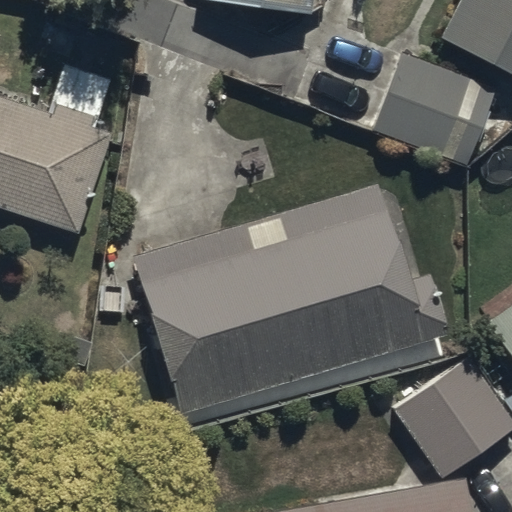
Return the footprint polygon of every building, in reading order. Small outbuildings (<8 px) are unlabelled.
[(511,0),(450,0),(437,25),(511,64),(511,0)] [(374,121),(464,157),(494,83),(403,47),(374,121)] [(0,198),(78,226),(112,126),(93,119),(109,72),(59,55),(42,104),(0,89),(0,198)] [(376,174),(131,246),(179,407),(449,327),(430,263),(404,270),(376,174)] [(511,289),(484,309),(511,348),(511,289)] [(443,469),(511,417),(460,350),(392,402),(443,469)] [(206,511),(469,511),(462,469),(206,511)]
